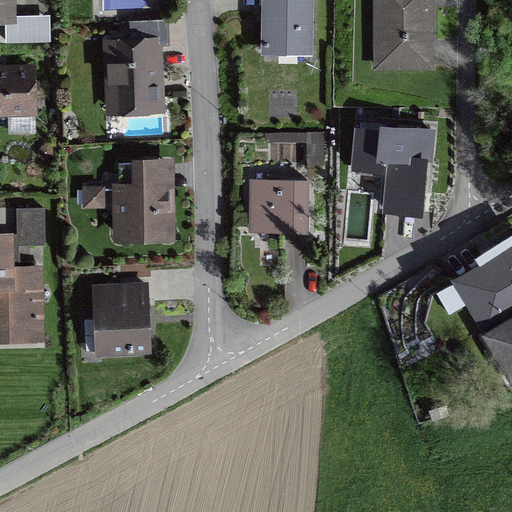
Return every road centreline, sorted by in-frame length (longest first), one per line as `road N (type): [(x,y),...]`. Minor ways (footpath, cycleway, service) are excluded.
road 1 (residential): [(214,367),(196,0)]
road 2 (residential): [(214,367),(474,219)]
road 3 (residential): [(0,484),(214,367)]
road 4 (residential): [(468,0),(474,219)]
